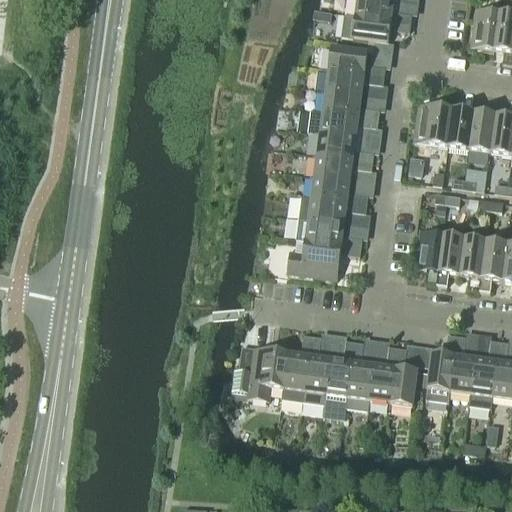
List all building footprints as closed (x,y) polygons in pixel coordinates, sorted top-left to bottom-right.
[(390,18),(391,7),(356,2),(354,23),(343,21),(343,22),(408,31),(410,21),(390,18)] [(491,59),(496,19),(475,16),(470,54),(486,56),(486,58),(491,59)] [(511,71),(511,65),(511,20),(496,19),(491,59),(492,59),(492,57),(502,58),(501,70),(511,71)] [(407,40),(408,31),(343,22),(339,43),(351,45),(350,52),(366,54),(367,47),(386,50),(387,37),(407,40)] [(363,71),(366,54),(350,52),(349,57),(330,54),(327,77),(382,84),(383,74),(363,71)] [(381,93),(382,84),(327,77),(324,98),(360,103),(361,90),(381,93)] [(358,114),(360,103),(324,98),(321,119),(376,127),(378,117),(358,114)] [(446,153),(452,113),(448,112),(447,114),(418,110),(413,148),(446,153)] [(468,156),(473,118),(457,116),(457,114),(452,113),(446,153),(468,156)] [(310,118),(307,139),(318,140),(354,145),(356,133),(375,136),(376,127),(321,119),(310,118)] [(489,158),(495,118),(490,118),(490,120),(473,118),(468,156),(489,158)] [(511,161),(511,151),(511,122),(500,121),(500,119),(495,118),(489,158),(511,161)] [(352,157),(354,145),(318,140),(315,162),(371,169),(372,159),(352,157)] [(369,178),(371,169),(315,162),(312,183),(348,188),(350,175),(369,178)] [(431,190),(441,192),(443,179),(433,177),(431,190)] [(347,200),(348,188),(312,183),(309,204),(299,202),(298,203),(365,212),(366,202),(347,200)] [(463,194),(464,186),(451,184),(450,193),(463,194)] [(464,186),(463,194),(475,196),(476,187),(464,186)] [(505,200),(507,191),(494,189),(493,198),(505,200)] [(446,211),(447,201),(434,200),(433,209),(436,209),(446,211)] [(447,201),(446,211),(458,212),(459,203),(447,201)] [(364,221),(365,212),(298,203),(296,224),(343,231),(344,218),(364,221)] [(489,216),(490,207),(469,204),(467,219),(471,219),(477,214),(489,216)] [(490,207),(489,216),(500,218),(502,209),(490,207)] [(436,209),(435,219),(444,221),(446,211),(436,209)] [(341,243),(343,231),(296,224),(293,245),(303,247),(359,255),(361,245),(341,243)] [(419,238),(414,275),(425,277),(423,289),(435,290),(442,241),(419,238)] [(442,241),(435,290),(445,292),(447,280),(458,281),(463,244),(442,241)] [(463,244),(458,281),(468,283),(467,294),(478,296),(484,247),(463,244)] [(358,264),(359,255),(303,247),(302,260),(289,259),(286,279),(335,286),(339,261),(358,264)] [(484,247),(478,296),(489,297),(490,285),(501,287),(506,250),(484,247)] [(511,250),(506,250),(501,287),(511,288),(510,300),(511,300),(511,250)] [(421,379),(420,392),(426,393),(426,394),(424,406),(446,409),(447,397),(455,342),(446,341),(444,361),(430,359),(428,380),(421,379)] [(303,409),(312,343),(301,342),(299,362),(288,360),(283,395),(281,406),(303,409)] [(469,400),(474,365),(461,363),(463,343),(455,342),(447,397),(469,400)] [(324,412),(330,365),(316,363),(318,344),(312,343),(303,409),(324,412)] [(345,415),(354,349),(343,347),(340,367),(330,365),(324,412),(345,415)] [(491,403),(498,348),(489,347),(486,367),(474,365),(469,400),(470,400),(468,412),(490,415),(492,403),(491,403)] [(511,405),(511,369),(506,369),(508,350),(498,348),(491,403),(492,403),(511,405)] [(368,407),(373,371),(359,369),(361,350),(354,349),(345,415),(366,417),(368,406),(368,407)] [(229,395),(246,398),(245,404),(269,407),(271,393),(283,395),(288,360),(240,353),(237,375),(232,375),(229,395)] [(390,409),(397,355),(386,353),(384,373),(373,371),(368,407),(390,409)] [(397,355),(390,409),(411,412),(412,406),(418,407),(420,392),(421,379),(415,379),(416,377),(402,375),(405,356),(397,355)] [(486,441),(484,450),(494,452),(495,442),(486,441)] [(464,453),(463,459),(484,461),(485,451),(464,449),(464,453)]
